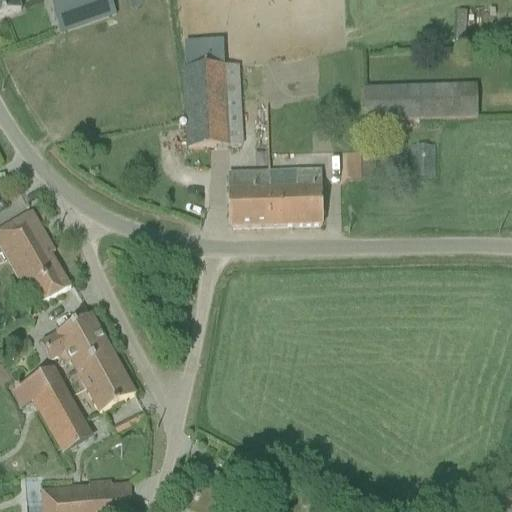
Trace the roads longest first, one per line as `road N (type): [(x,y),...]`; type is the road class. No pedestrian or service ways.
road 1 (unclassified): [(511,248),(212,249)]
road 2 (unclassified): [(66,197),(176,431)]
road 3 (unclassified): [(176,431),(212,249)]
road 4 (unclassified): [(212,249),(120,229),(66,197)]
